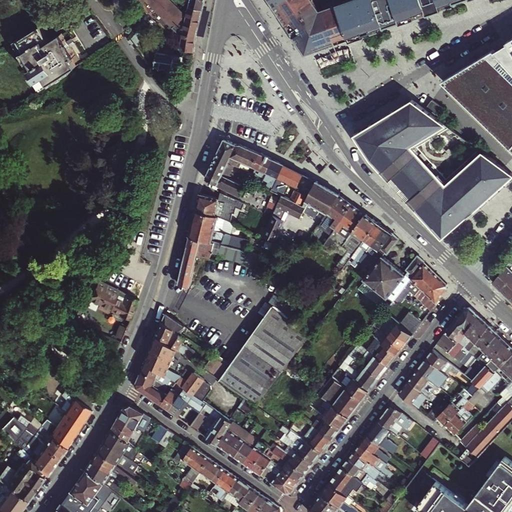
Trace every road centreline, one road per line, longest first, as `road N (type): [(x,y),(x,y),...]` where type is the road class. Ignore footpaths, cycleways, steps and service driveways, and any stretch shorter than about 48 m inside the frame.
road 1 (secondary): [(224,0),(160,286),(120,385)]
road 2 (residential): [(511,15),(322,131)]
road 3 (residential): [(296,509),(120,385)]
road 4 (secondary): [(322,131),(354,173),(468,280)]
road 5 (secondary): [(236,0),(322,131)]
road 6 (secondary): [(120,385),(36,511)]
road 7 (residential): [(296,509),(383,393)]
road 8 (residential): [(383,393),(468,280)]
